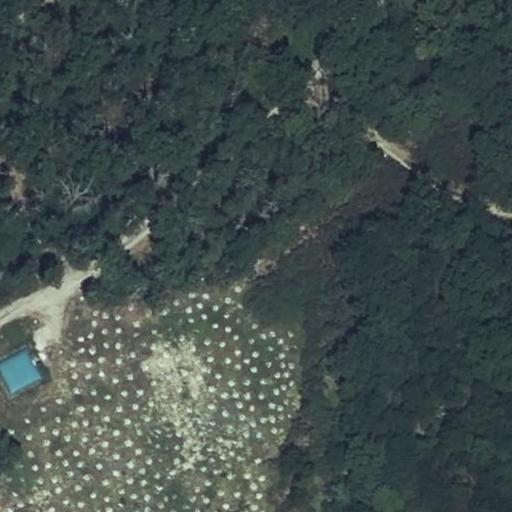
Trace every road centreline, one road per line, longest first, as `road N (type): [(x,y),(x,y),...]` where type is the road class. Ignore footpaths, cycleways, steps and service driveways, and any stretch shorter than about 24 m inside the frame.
road 1 (track): [(0,325),(173,209),(237,151),(369,0)]
road 2 (track): [(304,77),(488,210),(511,210)]
